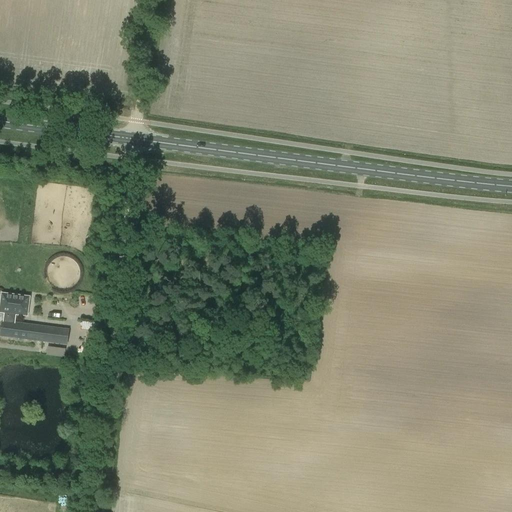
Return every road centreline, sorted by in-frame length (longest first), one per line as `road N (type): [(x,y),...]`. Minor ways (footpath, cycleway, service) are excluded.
road 1 (primary): [(511,187),(0,121)]
road 2 (track): [(131,159),(95,511)]
road 3 (track): [(136,121),(154,0)]
